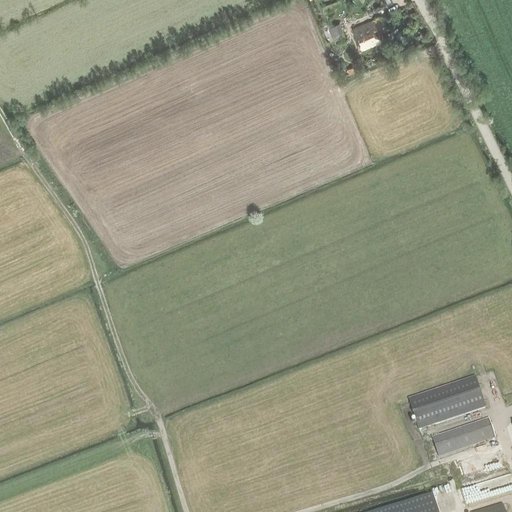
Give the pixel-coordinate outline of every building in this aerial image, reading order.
[(378,33),(385,30),(382,20),(374,23),(373,21),(353,29),(361,50),(382,42),(378,33)] [(338,44),(346,40),(340,23),(331,26),(328,28),(334,45),(338,44)] [(486,408),(475,377),(408,399),(418,431),(486,408)] [(495,439),(489,419),(432,438),(438,458),(495,439)] [(464,462),(452,467),(456,476),(468,471),(464,462)] [(494,481),(491,470),(461,478),(464,489),(494,481)] [(438,511),(433,496),(379,511),(438,511)]
